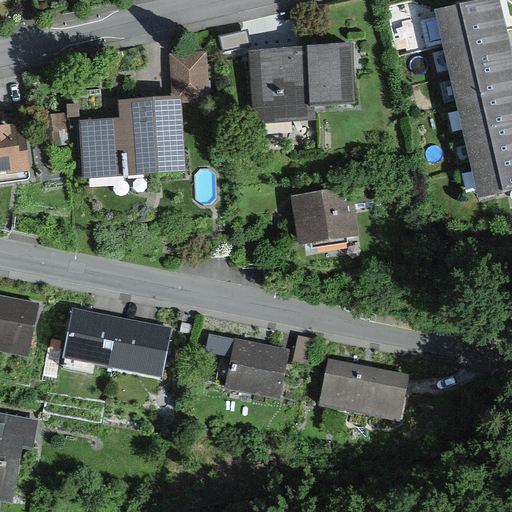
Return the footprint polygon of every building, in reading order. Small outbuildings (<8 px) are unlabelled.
[(471,0),(435,9),(442,39),(502,25),(496,0),(471,0)] [(436,21),(423,24),(429,50),(441,47),(436,21)] [(442,39),(450,70),(510,55),(502,25),(442,39)] [(348,45),(251,53),(256,119),(312,115),(310,101),(353,97),(348,45)] [(169,55),(172,99),(182,99),(182,105),(211,103),(208,52),(169,55)] [(450,70),(457,100),(511,86),(511,64),(510,55),(450,70)] [(511,86),(457,100),(464,130),(511,118),(511,86)] [(182,105),(182,99),(172,99),(118,102),(119,120),(79,122),(83,181),(186,175),(182,105)] [(511,118),(464,130),(472,161),(511,151),(511,118)] [(0,171),(27,168),(22,133),(14,134),(13,124),(0,126),(0,171)] [(511,151),(472,161),(479,191),(511,183),(511,151)] [(349,188),(291,196),(298,241),(356,233),(349,188)] [(0,350),(28,355),(37,303),(0,296),(0,350)] [(122,320),(75,311),(66,358),(113,367),(122,320)] [(169,329),(122,320),(113,367),(160,376),(169,329)] [(288,350),(211,335),(206,359),(224,362),(220,384),(279,395),(288,350)] [(404,373),(326,358),(318,401),(395,416),(404,373)] [(35,420),(0,413),(0,501),(8,503),(18,445),(30,447),(35,420)]
